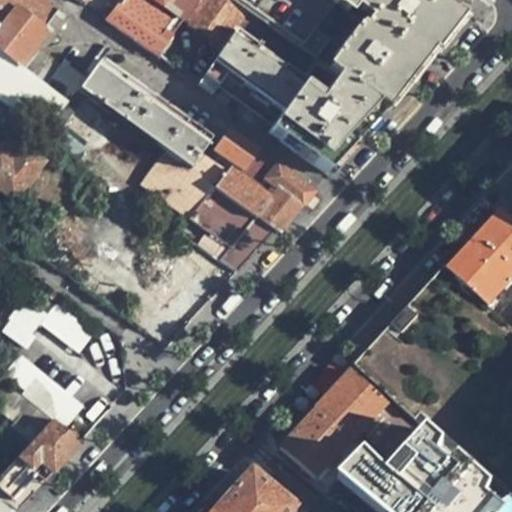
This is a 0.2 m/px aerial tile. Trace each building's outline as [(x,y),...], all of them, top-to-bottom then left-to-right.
[(56,17),(31,0),(0,0),(0,26),(2,28),(0,29),(0,57),(16,69),(56,17)] [(125,0),(107,25),(165,64),(174,53),(174,50),(164,44),(180,22),(220,51),(241,21),(212,0),(125,0)] [(217,0),(246,20),(381,115),(420,67),(457,22),(456,21),(451,16),(456,8),(446,0),(217,0)] [(350,148),(381,115),(246,20),(198,87),(213,97),(218,90),(270,126),(264,134),(324,176),(350,148)] [(0,98),(48,129),(67,103),(16,69),(0,57),(0,98)] [(102,64),(79,97),(168,161),(189,176),(202,157),(212,142),(102,64)] [(11,152),(32,126),(22,119),(1,145),(11,152)] [(244,172),(256,154),(231,136),(217,156),(221,159),(219,161),(231,170),(239,175),(242,170),(244,172)] [(277,169),(282,162),(262,147),(256,154),(244,172),(242,170),(239,175),(231,170),(228,175),(268,204),(277,192),(266,184),(277,169)] [(0,192),(14,204),(44,168),(23,152),(12,165),(0,156),(0,192)] [(255,220),(273,232),(291,213),(309,192),(277,169),(266,184),(277,192),(268,204),(228,175),(202,157),(189,176),(252,224),(255,220)] [(180,239),(234,275),(273,232),(255,220),(252,224),(189,176),(168,161),(160,173),(198,202),(196,205),(202,210),(180,239)] [(485,232),(448,274),(511,328),(511,209),(508,207),(485,232)] [(511,328),(448,274),(444,270),(398,320),(352,370),(396,407),(416,426),(511,509),(511,328)] [(27,348),(41,325),(80,351),(93,331),(52,304),(47,312),(25,297),(2,331),(27,348)] [(396,407),(352,370),(332,392),(295,432),(279,449),(312,476),(320,483),(331,472),(335,475),(360,448),(396,407)] [(55,471),(79,444),(49,421),(0,477),(0,495),(2,497),(10,503),(24,488),(33,477),(42,485),(55,471)] [(511,511),(511,509),(416,426),(381,466),(360,448),(335,475),(378,511),(511,511)] [(292,511),(253,476),(225,507),(219,511),(292,511)]
